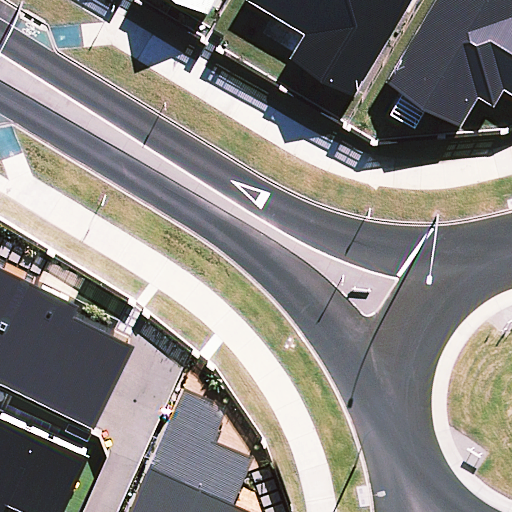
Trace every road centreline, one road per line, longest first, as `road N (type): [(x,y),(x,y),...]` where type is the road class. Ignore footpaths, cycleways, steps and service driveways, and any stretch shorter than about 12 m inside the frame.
road 1 (secondary): [(0,40),(263,200),(369,246),(467,267)]
road 2 (secondary): [(392,413),(320,311),(247,246),(0,99)]
road 3 (secondary): [(392,413),(409,330),(467,267)]
